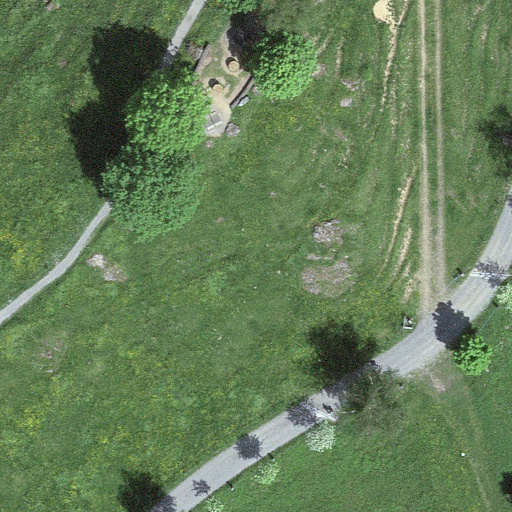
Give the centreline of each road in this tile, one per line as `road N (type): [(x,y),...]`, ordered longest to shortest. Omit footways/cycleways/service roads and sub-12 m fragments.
road 1 (track): [(154,511),(279,420),(417,348),(498,268),(511,226)]
road 2 (track): [(414,0),(417,348)]
